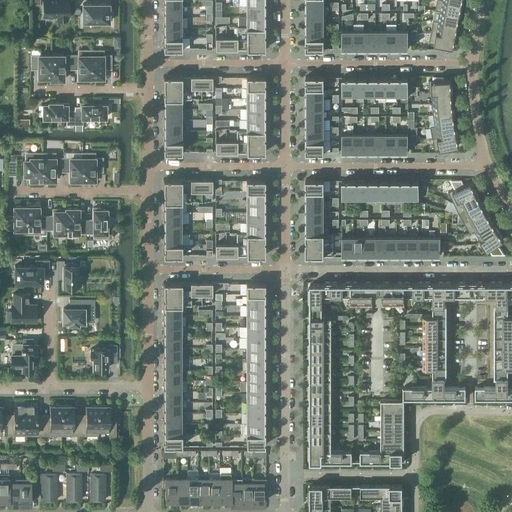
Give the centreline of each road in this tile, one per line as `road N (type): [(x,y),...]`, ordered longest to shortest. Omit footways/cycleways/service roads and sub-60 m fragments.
road 1 (residential): [(284,268),(511,269)]
road 2 (residential): [(489,169),(284,168)]
road 3 (residential): [(284,268),(284,471)]
road 4 (residential): [(283,65),(472,64)]
road 5 (residential): [(511,410),(421,411),(416,471)]
road 6 (residential): [(6,193),(148,193)]
road 7 (residential): [(148,269),(284,268)]
road 8 (residential): [(284,168),(148,167)]
road 9 (residential): [(148,66),(283,65)]
road 10 (residential): [(416,471),(284,471)]
road 11 (residential): [(147,511),(147,388)]
